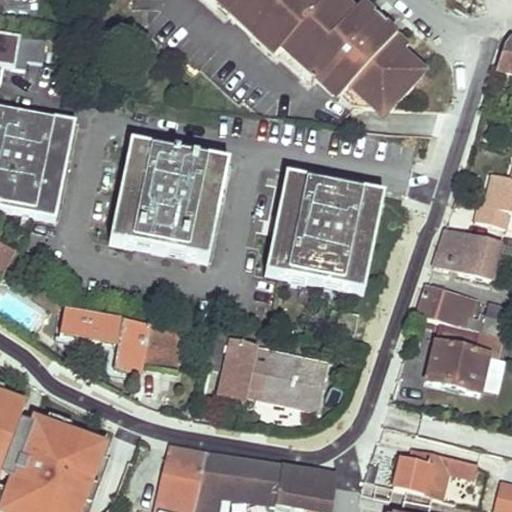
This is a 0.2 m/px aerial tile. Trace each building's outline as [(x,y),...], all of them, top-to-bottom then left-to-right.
[(202,0),(215,12),(220,6),(231,17),(247,0),(202,0)] [(247,0),(231,17),(226,23),(248,43),(251,40),(260,31),(288,0),(247,0)] [(318,14),(302,0),(288,0),(260,31),(285,54),(280,59),(313,89),(319,82),(341,102),(347,97),(363,111),(392,112),(411,91),(378,61),(384,54),(361,33),(354,40),(321,11),(318,14)] [(378,61),(411,91),(422,79),(389,48),(394,42),(360,12),(352,20),(331,1),(326,6),(319,0),(302,0),(318,14),(321,11),(354,40),(361,33),(384,54),(378,61)] [(220,6),(215,12),(226,23),(231,17),(220,6)] [(251,40),(276,63),(280,59),(285,54),(260,31),(251,40)] [(41,71),(45,39),(0,32),(0,84),(2,66),(41,71)] [(511,79),(511,41),(509,41),(505,46),(495,76),(511,79)] [(319,82),(313,89),(335,109),(341,102),(319,82)] [(0,111),(0,213),(58,226),(68,176),(78,128),(0,111)] [(109,247),(210,268),(230,171),(177,159),(130,149),(109,247)] [(511,215),(511,181),(496,177),(487,207),(481,205),(476,222),(505,232),(510,215),(511,215)] [(285,181),(265,279),(362,299),(382,202),(334,192),(285,181)] [(511,256),(511,248),(444,232),(440,244),(433,269),(490,284),(498,254),(511,256)] [(22,258),(0,246),(0,277),(6,265),(26,275),(28,271),(43,278),(47,269),(22,258)] [(452,328),(460,299),(425,290),(422,300),(417,320),(444,326),(452,328)] [(35,312),(5,294),(0,303),(0,311),(26,327),(35,312)] [(501,341),(508,311),(489,306),(486,318),(478,316),(481,304),(460,299),(452,328),(478,335),(501,341)] [(176,378),(184,338),(64,315),(59,341),(117,352),(113,376),(127,379),(139,381),(141,372),(176,378)] [(354,340),(359,319),(340,315),(336,336),(354,340)] [(473,355),(478,335),(452,328),(444,326),(439,346),(473,355)] [(245,350),(247,339),(214,331),(205,371),(223,374),(217,399),(243,405),(245,399),(317,415),(327,369),(245,350)] [(479,398),(489,360),(496,362),(501,341),(478,335),(473,355),(439,346),(435,345),(427,377),(425,385),(479,398)] [(27,405),(0,394),(0,480),(24,414),(27,405)] [(80,511),(105,444),(24,414),(0,480),(0,511),(80,511)] [(440,427),(415,422),(412,436),(416,437),(437,442),(440,427)] [(441,504),(448,475),(472,481),(479,453),(454,447),(437,442),(416,437),(413,450),(409,464),(399,462),(393,492),(441,504)] [(194,511),(196,501),(206,457),(171,451),(156,511),(194,511)] [(331,511),(335,480),(281,470),(206,457),(196,501),(194,511),(218,511),(220,506),(221,497),(276,507),(302,511),(331,511)] [(511,511),(511,486),(499,483),(492,511),(511,511)] [(274,511),(276,507),(221,497),(220,506),(253,511),(274,511)]
